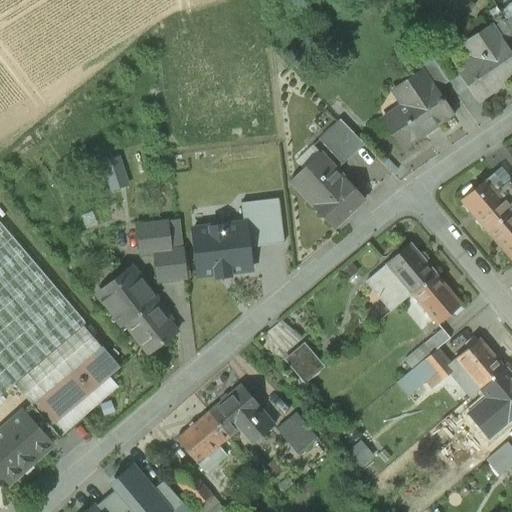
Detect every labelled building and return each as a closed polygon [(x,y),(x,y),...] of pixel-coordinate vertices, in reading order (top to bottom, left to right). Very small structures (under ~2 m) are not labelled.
[(511,30),(505,20),(492,28),(511,58),(511,30)] [(491,27),(463,45),(473,60),(456,71),(477,102),(511,77),(511,58),(492,28),(491,27)] [(448,83),(431,58),(417,67),(421,72),(422,71),(435,91),(448,83)] [(435,91),(422,71),(421,72),(405,83),(414,97),(382,119),(402,149),(416,140),(417,141),(453,117),(435,91)] [(363,145),(340,121),(319,140),(342,165),(363,145)] [(364,200),(320,154),(290,183),(332,230),(345,218),(346,219),(353,212),(352,211),(364,200)] [(119,155),(101,160),(111,191),(129,186),(119,155)] [(493,174),(461,201),(487,231),(511,211),(511,210),(511,184),(508,179),(502,185),(493,174)] [(245,224),(248,249),(283,245),(278,200),(241,204),(243,224),(245,224)] [(511,212),(511,211),(487,231),(511,260),(511,212)] [(0,395),(13,385),(88,321),(0,217),(0,395)] [(166,222),(170,251),(182,250),(178,221),(166,222)] [(170,251),(166,222),(137,226),(140,256),(154,254),(154,253),(170,251)] [(248,249),(245,224),(243,224),(192,230),(198,278),(214,276),(215,279),(231,277),(230,274),(251,272),(248,249)] [(435,275),(409,245),(386,265),(411,295),(435,275)] [(154,253),(154,254),(157,282),(186,279),(182,250),(170,251),(154,253)] [(386,265),(367,281),(392,311),(411,295),(386,265)] [(131,268),(97,295),(121,326),(124,324),(124,323),(155,299),(131,268)] [(435,275),(411,295),(437,325),(460,305),(435,275)] [(155,299),(124,323),(124,324),(148,355),(176,333),(162,315),(165,312),(155,299)] [(122,362),(88,321),(13,385),(31,405),(33,407),(90,356),(106,375),(122,362)] [(441,329),(424,344),(432,353),(438,349),(449,339),(441,329)] [(450,363),(449,364),(453,371),(451,373),(462,386),(471,379),(480,389),(504,369),(478,339),(450,363)] [(304,345),(285,362),(304,385),(324,368),(304,345)] [(450,363),(438,349),(432,353),(397,383),(408,396),(426,381),(432,388),(451,373),(453,371),(449,364),(450,363)] [(33,407),(32,408),(58,439),(59,438),(117,387),(106,375),(90,356),(33,407)] [(511,413),(511,379),(504,369),(480,389),(505,420),(511,413)] [(221,401),(208,412),(208,413),(229,437),(229,438),(239,430),(248,441),(260,431),(263,435),(274,426),(261,410),(240,385),(226,396),(225,395),(220,399),(221,401)] [(31,405),(0,431),(0,472),(6,479),(4,480),(8,484),(59,439),(59,438),(58,439),(32,408),(33,407),(31,405)] [(208,413),(176,440),(197,465),(229,437),(208,413)] [(317,439),(295,413),(275,430),(297,456),(317,439)] [(511,429),(508,425),(489,441),(497,451),(506,443),(511,438),(511,429)] [(361,441),(352,448),(363,462),(372,455),(361,441)] [(497,451),(487,460),(500,475),(511,464),(511,449),(506,443),(497,451)] [(153,491),(132,467),(109,486),(114,491),(131,511),(165,511),(168,509),(153,491)] [(211,496),(188,470),(174,482),(197,507),(211,496)] [(164,482),(153,491),(168,509),(168,510),(169,511),(174,511),(183,504),(164,482)] [(131,511),(114,491),(95,507),(98,511),(131,511)]
